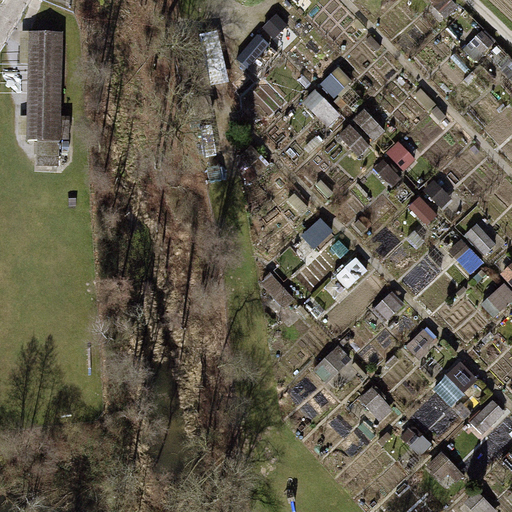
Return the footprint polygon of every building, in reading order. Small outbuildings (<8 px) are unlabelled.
[(272,34),(242,55),(263,84),(270,80),(293,113),(280,123),(289,136),(326,109),(272,34)] [(55,37),(23,37),(22,143),(32,143),(31,168),(54,168),(55,37)] [(357,161),(388,133),(368,110),(337,138),(357,161)] [(399,144),(389,156),(407,171),(417,159),(399,144)] [(427,224),(454,202),(438,182),(411,204),(427,224)] [(325,220),(290,249),(334,301),(369,272),(325,220)] [(469,238),(488,254),(496,244),(478,228),(469,238)] [(471,275),(484,263),(471,247),(457,259),(471,275)] [(511,285),(511,265),(502,275),(511,285)] [(511,291),(503,284),(486,304),(500,316),(511,301),(511,291)] [(375,390),(364,399),(381,419),(392,410),(375,390)] [(495,400),(472,421),(484,434),(507,414),(495,400)] [(443,454),(430,469),(452,488),(464,473),(443,454)]
